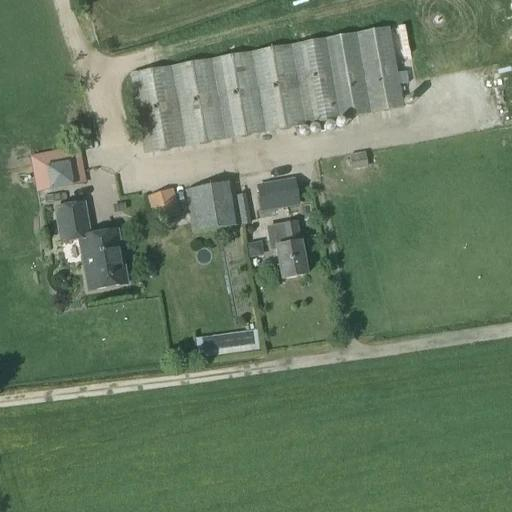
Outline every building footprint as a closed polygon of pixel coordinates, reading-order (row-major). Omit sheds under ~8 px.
[(387,28),(128,77),(143,156),(337,119),(402,109),(387,28)] [(259,213),(297,207),(293,182),(255,188),(259,213)] [(232,184),(184,193),(192,234),(239,226),(232,184)] [(171,190),(147,198),(155,222),(179,214),(171,190)] [(82,207),(55,212),(61,245),(79,242),(89,294),(126,287),(116,234),(88,239),(82,207)] [(296,224),(272,228),(281,280),(306,276),(296,224)] [(256,333),(194,341),(197,361),(259,353),(256,333)]
